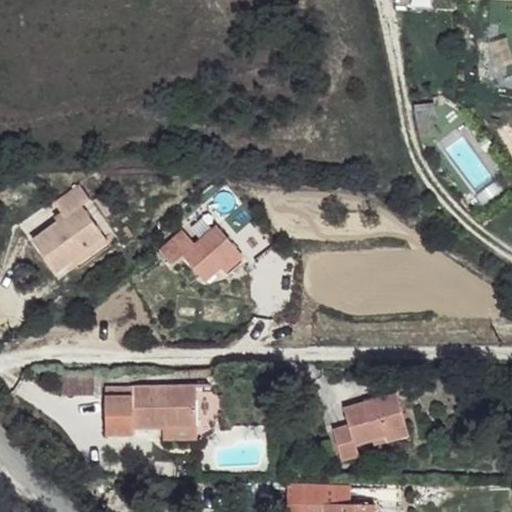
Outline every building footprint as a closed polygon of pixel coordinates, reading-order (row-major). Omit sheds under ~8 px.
[(33,253),(56,283),(104,245),(81,217),(90,210),(78,195),(52,216),(62,230),(33,253)] [(184,250),(203,275),(219,263),(223,269),(243,254),(216,219),(192,237),(182,225),(156,245),(169,261),(184,250)] [(93,370),(58,369),(58,395),(92,396),(93,370)] [(193,390),(102,388),(101,436),(130,438),(130,429),(160,430),(192,430),(193,390)] [(330,434),(337,465),(353,461),(353,451),(386,442),(385,437),(405,431),(397,399),(341,412),(343,431),(330,434)] [(192,430),(160,430),(160,443),(192,443),(192,430)] [(386,442),(388,454),(409,449),(405,431),(385,437),(386,442)] [(326,490),(326,505),(376,508),(375,511),(391,511),(392,489),(326,490)] [(292,490),(290,511),(304,511),(305,490),(292,490)] [(305,490),(304,511),(325,511),(326,505),(326,490),(305,490)]
